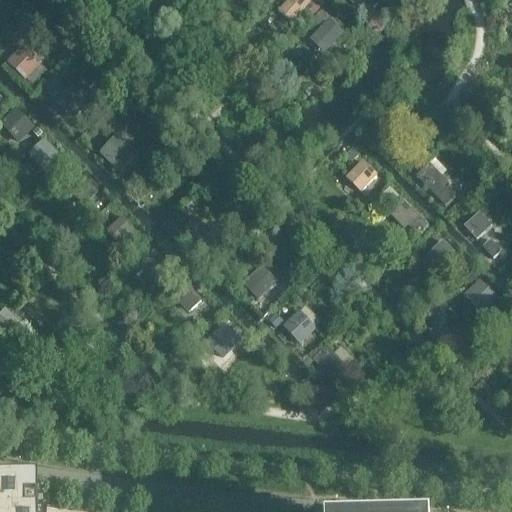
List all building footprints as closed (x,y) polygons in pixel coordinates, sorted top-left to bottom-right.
[(279,0),(276,4),(296,23),(315,3),(311,0),(279,0)] [(306,33),(325,52),(344,32),(325,13),(306,33)] [(5,60),(24,79),(43,59),(24,40),(5,60)] [(72,82),(68,86),(60,78),(48,91),(75,118),(92,101),(72,82)] [(1,124),(20,142),(39,123),(20,104),(1,124)] [(98,153),(118,172),(137,152),(117,133),(98,153)] [(31,152),(49,176),(68,162),(50,138),(31,152)] [(339,177),(359,196),(378,176),(358,157),(339,177)] [(446,207),(465,187),(445,168),(426,188),(446,207)] [(410,201),(396,213),(417,237),(431,225),(410,201)] [(480,238),(495,223),(481,210),(467,224),(480,238)] [(179,232),(198,251),(217,231),(198,212),(179,232)] [(108,232),(121,244),(136,228),(123,216),(108,232)] [(421,262),(441,281),(460,261),(440,243),(421,262)] [(125,284),(145,303),(164,283),(144,264),(125,284)] [(262,299),(281,279),(266,265),(247,285),(262,299)] [(466,295),(485,313),(501,296),(482,279),(466,295)] [(188,313),(206,304),(198,288),(180,297),(188,313)] [(279,327),(299,345),(318,325),(298,307),(279,327)] [(203,339),(222,358),(241,338),(222,319),(203,339)] [(317,366),(337,385),(356,365),(336,347),(317,366)]
